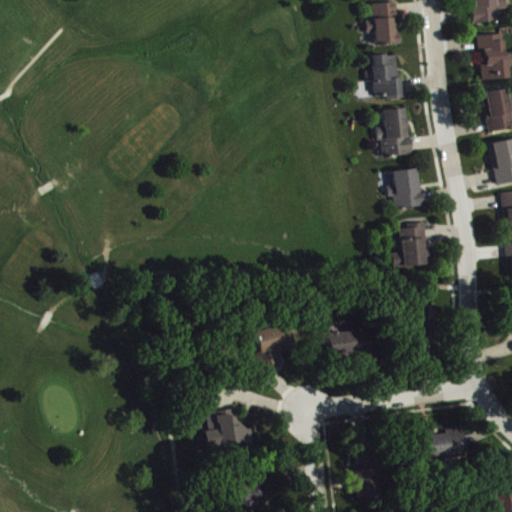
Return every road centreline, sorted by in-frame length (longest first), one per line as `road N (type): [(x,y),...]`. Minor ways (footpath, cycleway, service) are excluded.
road 1 (residential): [(430,0),(469,247),(476,386),(511,423)]
road 2 (residential): [(476,386),(313,409)]
